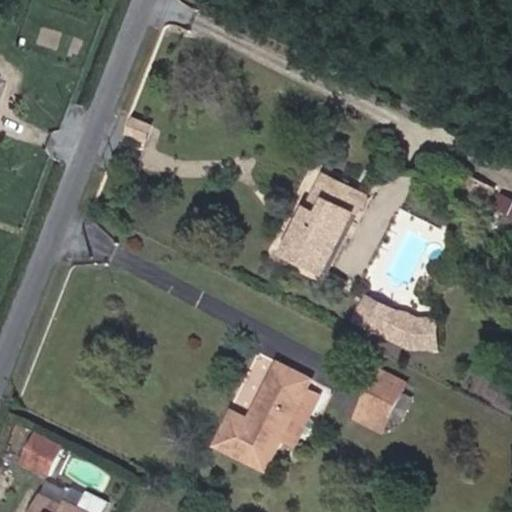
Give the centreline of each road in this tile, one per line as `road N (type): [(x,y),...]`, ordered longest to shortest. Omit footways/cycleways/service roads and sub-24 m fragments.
road 1 (tertiary): [(0,376),(144,0)]
road 2 (unknown): [(144,0),(263,55)]
